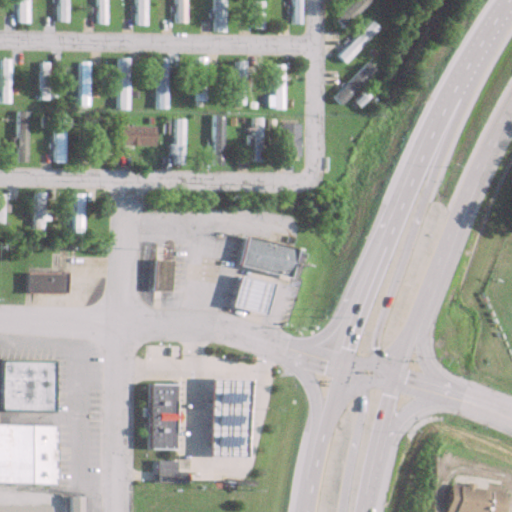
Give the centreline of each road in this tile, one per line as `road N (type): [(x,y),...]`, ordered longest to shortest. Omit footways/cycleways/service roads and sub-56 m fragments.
road 1 (residential): [(120,184),(0,181),(311,45),(309,165),(292,176),(120,184)]
road 2 (trunk): [(504,0),(409,175),(342,365)]
road 3 (trunk): [(475,48),(381,311),(374,347),(395,378)]
road 4 (residential): [(0,39),(311,45)]
road 5 (trunk): [(395,378),(455,208),(511,95)]
road 6 (residential): [(290,350),(175,324),(0,322)]
road 7 (trunk): [(409,175),(326,330),(290,350)]
road 8 (residential): [(115,511),(123,324)]
road 9 (trunk): [(345,511),(362,397),(342,365)]
road 10 (trunk): [(342,365),(310,511)]
road 11 (residential): [(123,324),(120,184)]
road 12 (trunk): [(367,511),(395,378)]
